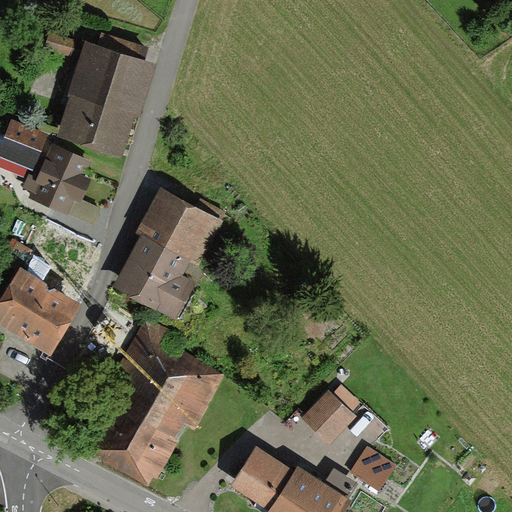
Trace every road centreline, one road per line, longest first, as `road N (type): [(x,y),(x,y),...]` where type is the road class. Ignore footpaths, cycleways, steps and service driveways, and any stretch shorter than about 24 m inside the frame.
road 1 (residential): [(189,0),(97,291),(10,444)]
road 2 (tertiary): [(34,455),(149,511)]
